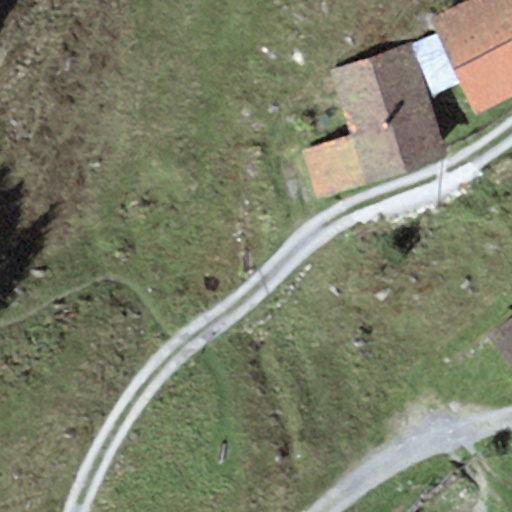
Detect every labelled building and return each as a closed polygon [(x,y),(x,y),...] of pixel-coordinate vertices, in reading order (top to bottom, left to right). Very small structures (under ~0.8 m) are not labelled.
[(511,0),(460,0),(429,16),(437,33),(461,80),(476,110),(511,92),(511,0)] [(437,33),(415,43),(437,92),(461,80),(437,33)] [(408,44),(328,71),(350,135),(366,181),(445,154),(408,44)] [(350,135),(299,151),(315,199),(366,181),(350,135)] [(511,310),(484,333),(511,367),(511,310)]
